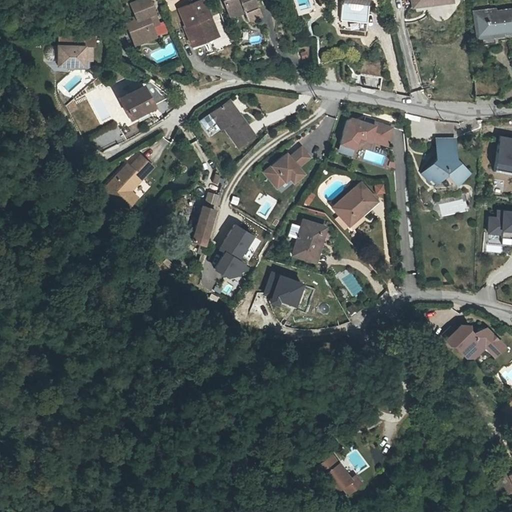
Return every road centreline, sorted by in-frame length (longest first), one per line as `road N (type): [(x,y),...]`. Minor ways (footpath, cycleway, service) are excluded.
road 1 (residential): [(511,109),(446,111),(298,85)]
road 2 (track): [(357,327),(276,331),(207,302),(183,278)]
road 3 (residential): [(511,313),(455,296),(409,295),(357,327)]
